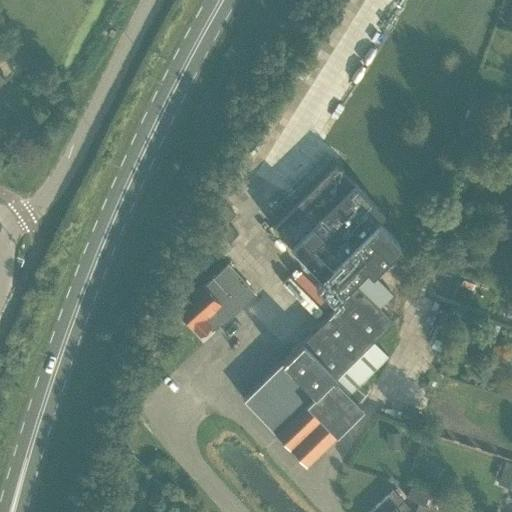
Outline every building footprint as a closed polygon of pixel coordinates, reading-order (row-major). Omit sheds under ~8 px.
[(463,152),(451,186),(464,191),(468,179),(475,182),(484,160),(463,152)] [(359,400),(369,390),(359,380),(386,353),(373,340),(393,321),(351,279),(365,265),(370,270),(399,241),(377,218),(384,211),(336,162),(273,225),(321,273),(303,291),(319,308),(322,306),(331,315),(245,399),(306,461),(364,405),(359,400)] [(224,201),(218,207),(231,219),(237,213),(224,201)] [(223,214),(214,223),(232,241),(240,232),(223,214)] [(217,227),(208,235),(226,253),(235,245),(217,227)] [(417,261),(407,292),(422,298),(428,283),(431,284),(437,268),(417,261)] [(218,320),(222,324),(256,293),(229,263),(204,285),(203,283),(177,307),(201,334),(218,320)] [(351,279),(378,306),(392,293),(370,270),(365,265),(351,279)] [(455,322),(447,347),(475,356),(483,331),(455,322)] [(399,433),(386,433),(387,444),(399,444),(399,433)] [(511,463),(504,461),(499,476),(511,481),(511,463)] [(411,486),(407,497),(419,502),(414,511),(425,511),(428,506),(424,505),(429,494),(411,486)] [(403,511),(410,506),(404,499),(393,489),(368,511),(403,511)]
